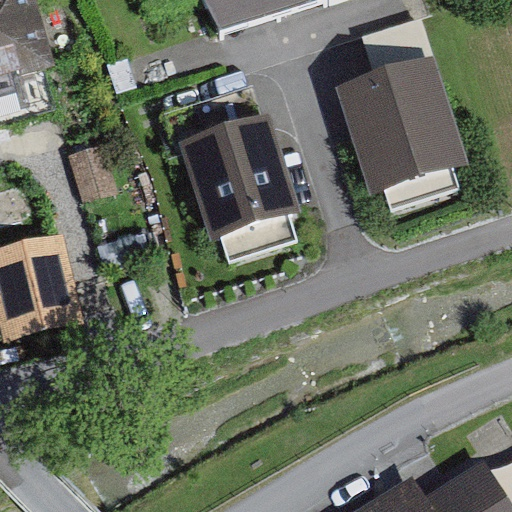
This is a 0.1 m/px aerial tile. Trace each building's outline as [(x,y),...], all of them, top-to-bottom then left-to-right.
[(50,0),(0,0),(0,94),(72,73),(50,0)] [(207,0),(224,42),(357,0),(207,0)] [(385,84),(342,98),(377,205),(392,200),(398,219),(466,197),(460,179),(473,175),(442,78),(449,76),(432,23),(371,43),(385,84)] [(260,94),(172,123),(215,251),(228,246),(236,271),(304,249),(296,224),(306,221),(275,123),(270,125),(260,94)] [(120,152),(89,161),(103,206),(134,196),(120,152)] [(0,246),(0,308),(4,339),(84,328),(71,237),(0,246)] [(445,511),(427,485),(384,511),(445,511)]
